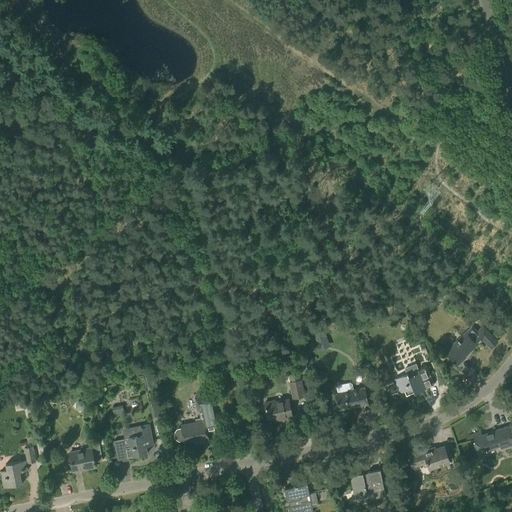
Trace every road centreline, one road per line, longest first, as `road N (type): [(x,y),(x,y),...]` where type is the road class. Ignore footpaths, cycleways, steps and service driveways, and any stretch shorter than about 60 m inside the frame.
road 1 (unclassified): [(255,457),(404,426),(465,401),(511,358)]
road 2 (unclassified): [(0,511),(255,457)]
